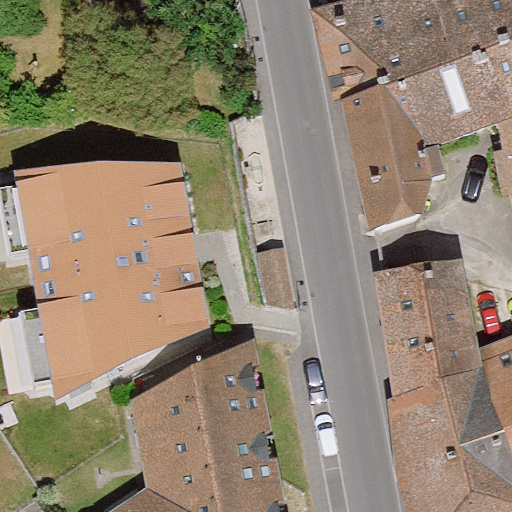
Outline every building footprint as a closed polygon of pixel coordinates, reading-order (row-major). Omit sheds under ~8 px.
[(423,151),(498,127),(473,0),(385,0),(318,16),(370,232),(412,224),(429,197),(423,151)] [(511,0),(473,0),(498,127),(511,205),(511,0)] [(179,169),(16,178),(56,405),(209,335),(179,169)] [(389,370),(471,356),(456,268),(374,282),(389,370)] [(511,341),(471,356),(511,457),(511,341)] [(145,491),(177,511),(282,511),(253,345),(130,404),(145,491)] [(511,511),(511,457),(471,356),(389,370),(421,511),(511,511)] [(177,511),(145,491),(113,511),(177,511)]
